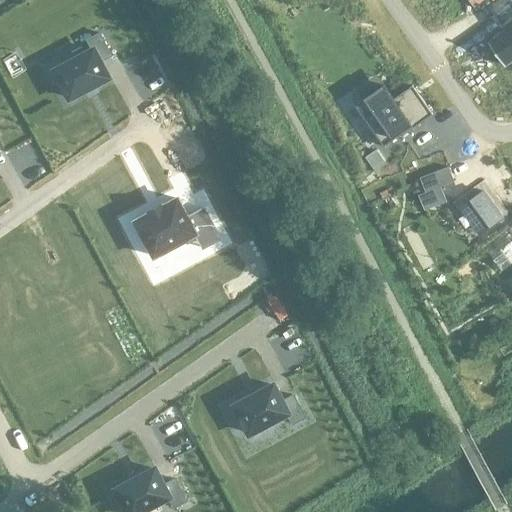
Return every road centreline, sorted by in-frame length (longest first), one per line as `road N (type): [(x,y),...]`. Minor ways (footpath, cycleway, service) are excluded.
road 1 (residential): [(23,490),(230,351)]
road 2 (residential): [(511,133),(482,128),(389,0)]
road 3 (residential): [(139,131),(0,228)]
